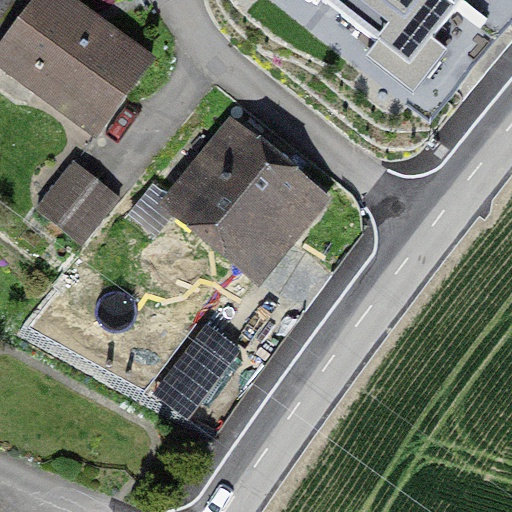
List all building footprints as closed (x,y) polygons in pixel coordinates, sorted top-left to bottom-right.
[(0,0),(0,64),(98,136),(150,66),(95,25),(90,31),(79,23),(84,17),(60,0),(0,0)] [(345,0),(412,51),(451,0),(345,0)] [(181,203),(266,273),(316,212),(230,142),(181,203)] [(34,208),(45,217),(79,245),(116,200),(71,163),(34,208)] [(236,356),(204,331),(167,379),(200,404),(236,356)]
